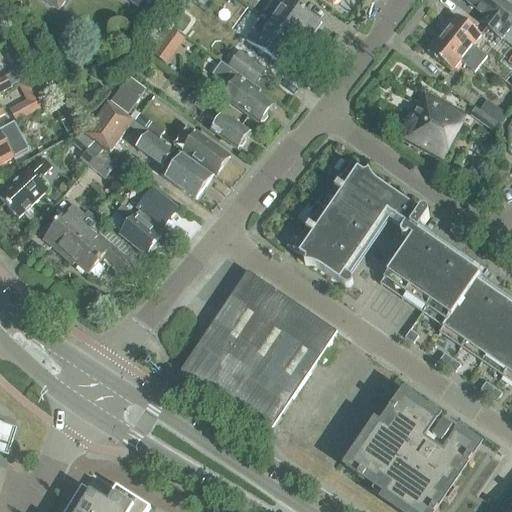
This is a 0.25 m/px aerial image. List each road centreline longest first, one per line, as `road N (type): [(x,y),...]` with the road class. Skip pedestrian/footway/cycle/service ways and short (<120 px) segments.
road 1 (residential): [(86,389),(221,239),(320,111)]
road 2 (tertiary): [(284,511),(86,389)]
road 3 (unclassified): [(511,227),(505,232),(320,111)]
road 4 (residential): [(320,111),(402,0)]
road 5 (residential): [(29,511),(86,389)]
